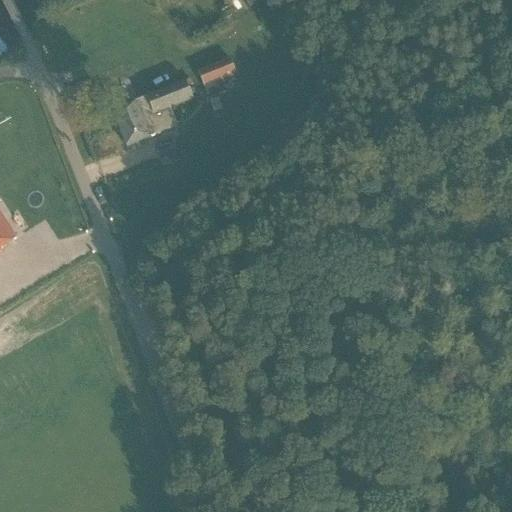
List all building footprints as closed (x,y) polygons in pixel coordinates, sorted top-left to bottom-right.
[(243,0),(249,9),(261,2),(259,0),(243,0)] [(230,78),(236,76),(230,60),(224,62),(198,72),(210,101),(226,95),(221,81),(230,78)] [(177,128),(170,111),(170,110),(157,116),(150,98),(113,113),(127,148),(177,128)] [(210,104),(214,115),(223,111),(218,100),(210,104)] [(0,260),(6,256),(2,250),(17,241),(0,214),(0,260)]
